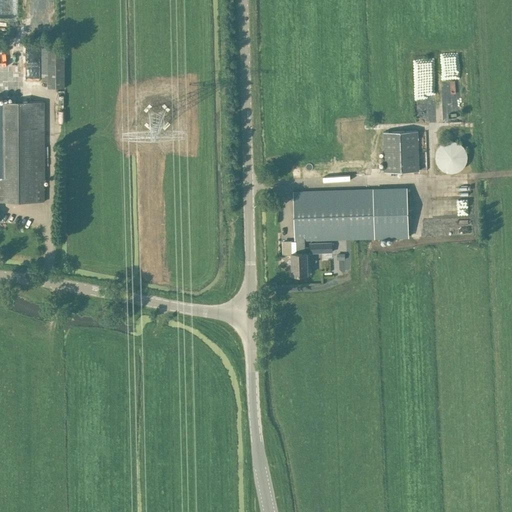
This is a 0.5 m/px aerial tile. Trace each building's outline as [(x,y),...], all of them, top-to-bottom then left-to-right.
[(42,80),(48,80),(48,87),(65,87),(64,48),(41,48),(42,80)] [(0,201),(44,201),(43,101),(0,101),(0,201)] [(419,171),(418,130),(383,132),(384,172),(419,171)] [(300,178),(300,166),(292,167),(292,179),(300,178)] [(291,240),(282,240),(282,253),(291,253),(292,275),(308,275),(307,252),(332,251),(332,242),(309,243),(309,246),(305,247),(305,240),(408,237),(407,188),(293,191),(295,240),(291,241),(291,240)]
